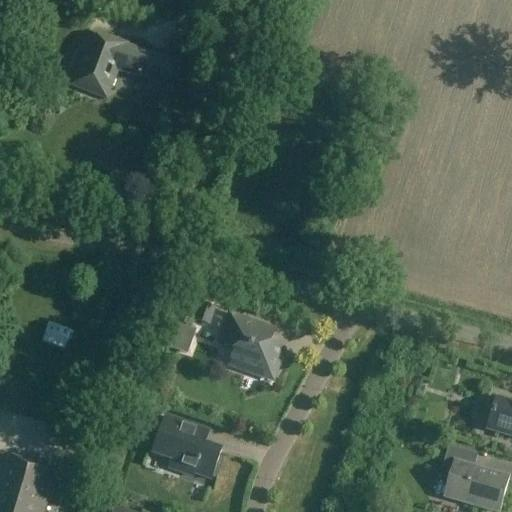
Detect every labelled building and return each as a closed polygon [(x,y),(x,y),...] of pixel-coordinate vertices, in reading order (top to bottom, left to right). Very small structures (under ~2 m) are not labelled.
[(89,37),(75,76),(110,90),(117,71),(151,82),(149,87),(171,93),(180,63),(128,48),(129,46),(98,35),(97,40),(89,37)] [(178,309),(187,313),(190,303),(181,300),(178,309)] [(201,305),(195,322),(207,326),(213,309),(201,305)] [(283,351),(269,346),(259,342),(264,328),(229,316),(219,346),(234,351),(229,367),(272,382),(283,351)] [(128,374),(122,394),(111,390),(106,405),(115,408),(114,411),(126,416),(133,397),(142,369),(125,363),(122,372),(128,374)] [(511,404),(495,400),(486,432),(511,439),(511,404)] [(154,432),(160,417),(149,413),(144,429),(154,432)] [(152,455),(164,459),(171,462),(168,470),(192,478),(193,475),(211,481),(221,452),(204,446),(192,442),(197,429),(165,418),(152,455)] [(443,499),(472,507),(490,511),(498,511),(508,480),(473,470),(476,456),(448,448),(441,472),(449,474),(443,499)] [(43,511),(56,472),(4,457),(0,471),(0,511),(43,511)]
